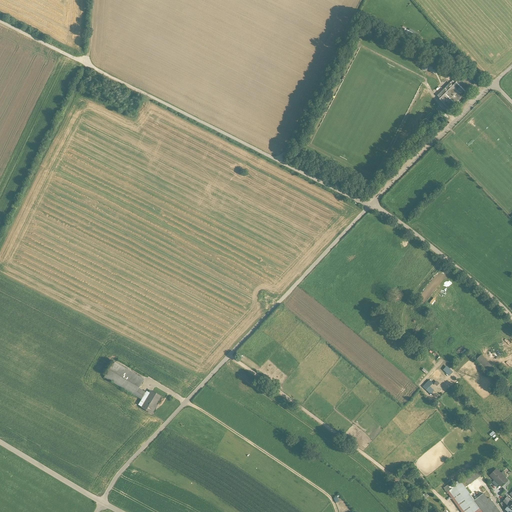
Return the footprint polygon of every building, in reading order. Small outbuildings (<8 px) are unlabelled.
[(414,33),(417,27),(407,22),(405,27),(401,25),(400,28),(397,27),(395,31),(404,36),(406,32),(408,33),(409,30),(414,33)] [(467,75),(442,100),(451,109),(476,84),(467,75)] [(445,115),(440,120),(443,123),(449,118),(445,115)] [(479,353),(474,358),(489,373),(494,368),(479,353)] [(104,377),(142,399),(145,393),(139,389),(144,380),(113,362),(104,377)] [(446,366),(442,370),(449,376),(453,372),(446,366)] [(142,408),(150,394),(146,392),(145,393),(142,399),(142,400),(139,406),(142,408)] [(152,392),(150,394),(142,408),(152,414),(155,408),(154,407),(160,397),(152,392)] [(501,474),(496,469),(490,476),(494,480),(499,485),(501,487),(507,481),(505,478),(511,472),(507,467),(501,474)] [(479,468),(461,482),(465,488),(483,474),(479,468)] [(461,482),(459,480),(450,487),(452,490),(450,492),(464,511),(482,511),(483,511),(477,504),(474,500),(465,488),(461,482)] [(488,499),(483,494),(474,500),(477,504),(482,511),(499,511),(489,498),(488,499)]
